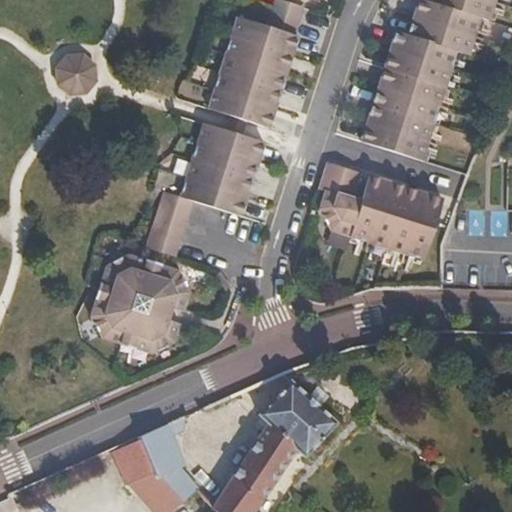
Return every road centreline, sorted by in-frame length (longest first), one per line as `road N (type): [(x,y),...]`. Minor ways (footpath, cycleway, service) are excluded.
road 1 (residential): [(281,349),(271,286),(275,254),(348,16),(360,0)]
road 2 (tertiary): [(281,349),(0,470)]
road 3 (tertiary): [(511,309),(389,313),(281,349)]
